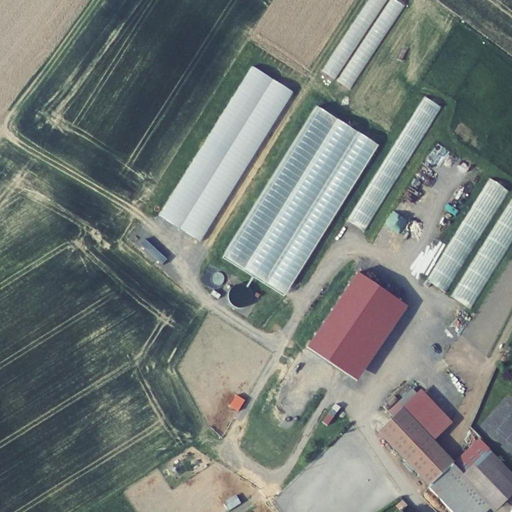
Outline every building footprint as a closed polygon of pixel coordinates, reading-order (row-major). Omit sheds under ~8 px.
[(337,79),(354,47),(340,40),(323,71),(337,79)] [(421,103),(432,110),(437,103),(425,96),(421,103)] [(290,293),(377,140),(323,109),(319,115),(326,119),(322,125),(338,134),(340,144),(352,151),(352,154),(339,176),(338,168),(330,164),(335,163),(334,156),(328,152),(322,163),(317,160),(294,164),(294,159),(267,207),(262,204),(265,222),(267,222),(273,226),(281,269),(264,259),(256,260),(237,264),(290,293)] [(430,140),(372,243),(415,267),(473,164),(430,140)] [(486,176),(430,283),(450,293),(505,186),(486,176)] [(365,230),(378,204),(360,196),(348,221),(365,230)] [(511,199),(509,198),(454,298),(473,309),(511,237),(511,199)] [(246,309),(255,295),(236,283),(228,296),(237,302),(234,308),(243,314),(246,309)] [(322,421),(327,424),(340,407),(335,403),(322,421)] [(378,430),(430,486),(455,462),(403,407),(378,430)] [(496,448),(484,435),(457,460),(455,462),(430,486),(454,511),(479,511),(489,504),(465,478),(496,448)] [(0,491),(22,480),(0,441),(0,491)] [(511,464),(496,448),(465,478),(489,504),(492,508),(511,488),(511,464)]
